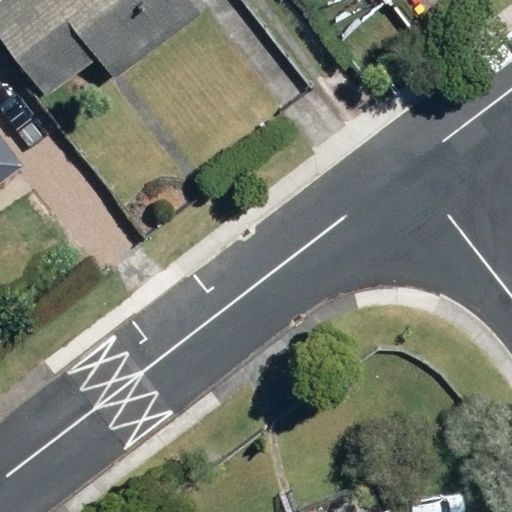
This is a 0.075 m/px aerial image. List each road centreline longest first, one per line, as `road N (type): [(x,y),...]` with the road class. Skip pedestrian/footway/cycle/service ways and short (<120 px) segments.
road 1 (residential): [(414,162),(120,402),(0,487)]
road 2 (residential): [(414,162),(511,296)]
road 3 (residential): [(511,89),(414,162)]
